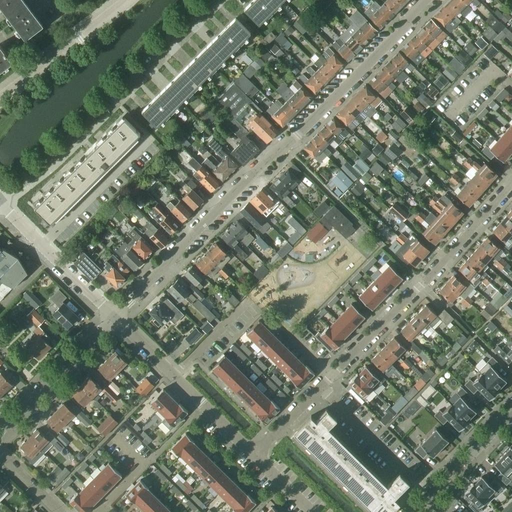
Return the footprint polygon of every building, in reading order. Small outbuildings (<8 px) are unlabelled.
[(21,0),(0,0),(0,7),(4,13),(21,0)] [(41,24),(34,15),(34,14),(35,13),(34,11),(32,9),(31,10),(30,9),(22,0),(21,0),(4,13),(24,39),(42,25),(42,24),(41,24)] [(259,23),(281,0),(253,0),(245,9),(259,23)] [(402,5),(396,0),(385,0),(384,2),(394,13),(402,5)] [(462,0),(449,0),(448,1),(459,12),(464,17),(468,13),(472,10),(466,4),(462,0)] [(394,13),(384,2),(380,6),(375,1),(371,4),(387,20),(394,13)] [(455,16),(459,12),(448,1),(441,9),(452,19),(457,24),(460,21),(455,16)] [(316,13),(322,7),(317,2),(311,8),(316,13)] [(387,20),(371,4),(364,11),(369,17),(380,28),(387,20)] [(307,20),(313,14),(307,8),(301,15),(307,20)] [(448,23),(452,19),(441,9),(433,16),(444,27),(450,32),(453,28),(448,23)] [(377,31),(366,20),(361,15),(354,23),(359,28),(369,38),(377,31)] [(226,56),(249,32),(235,18),(212,41),(226,56)] [(300,19),(294,25),(301,32),(307,26),(300,19)] [(431,19),(423,27),(434,37),(439,42),(443,38),(446,35),(441,30),(431,19)] [(499,21),(492,28),(493,29),(498,34),(504,27),(500,22),(499,21)] [(369,38),(359,28),(354,23),(350,26),(346,30),(362,46),(369,38)] [(287,37),(295,29),(290,25),(283,33),(287,37)] [(439,42),(434,37),(423,27),(416,34),(432,50),(439,42)] [(362,46),(346,30),(342,34),(339,37),(344,42),(355,53),(362,46)] [(492,30),(485,37),(490,42),(497,34),(492,30)] [(432,50),(416,34),(408,41),(419,52),(424,57),(432,50)] [(282,46),(288,40),(283,36),(278,41),(282,46)] [(477,50),(469,42),(466,44),(459,37),(456,40),(471,55),(477,50)] [(487,44),(480,37),(475,43),(481,49),(487,44)] [(202,79),(226,56),(212,41),(189,64),(202,79)] [(355,53),(344,42),(340,46),(335,41),(332,44),(337,50),(336,50),(347,60),(355,53)] [(408,41),(401,49),(412,60),(412,59),(417,64),(420,61),(424,57),(419,52),(408,41)] [(279,49),(273,43),(268,48),(274,54),(279,49)] [(0,70),(11,62),(0,46),(0,70)] [(492,46),(488,50),(493,55),(497,50),(492,46)] [(344,63),(333,53),(328,48),(325,51),(330,56),(326,60),(337,71),(344,63)] [(472,59),(461,49),(455,56),(465,66),(472,59)] [(265,61),(271,55),(266,50),(260,56),(265,61)] [(409,62),(398,52),(391,59),(401,70),(405,66),(410,71),(414,68),(408,63),(409,62)] [(337,71),(326,60),(321,55),(318,59),(323,64),(319,68),(329,78),(337,71)] [(258,72),(266,64),(258,57),(251,65),(258,72)] [(406,75),(401,70),(391,59),(383,67),(394,77),(399,83),(406,75)] [(179,101),(202,79),(189,64),(165,87),(179,101)] [(248,80),(256,71),(250,65),(242,73),(248,80)] [(329,78),(319,68),(315,72),(310,67),(306,70),(311,75),(322,86),(329,78)] [(390,81),(394,77),(383,67),(376,74),(387,85),(392,90),(395,86),(390,81)] [(241,87),(248,80),(242,73),(235,81),(241,87)] [(322,86),(311,75),(307,79),(302,74),(299,77),(304,82),(304,83),(315,93),(322,86)] [(382,89),(387,85),(376,74),(368,82),(379,92),(384,97),(388,94),(382,89)] [(442,77),(435,84),(440,89),(447,82),(442,77)] [(312,96),(301,85),(301,86),(295,81),(292,84),(298,89),(293,93),(304,104),(312,96)] [(259,112),(261,110),(234,82),(216,100),(248,132),(252,128),(266,142),(277,131),(259,112)] [(382,100),(366,84),(358,92),(374,108),(382,100)] [(156,125),(179,101),(165,87),(142,110),(156,125)] [(431,98),(437,91),(433,87),(426,93),(431,98)] [(304,104),(293,93),(288,88),(285,91),(285,92),(282,96),(281,95),(286,100),(297,111),(304,104)] [(495,98),(500,102),(508,93),(503,88),(495,98)] [(374,108),(358,92),(351,99),(361,110),(366,115),(374,108)] [(297,111),(286,100),(282,105),(277,99),(274,103),(279,108),(289,119),(297,111)] [(357,114),(361,110),(351,99),(343,107),(354,118),(359,123),(363,119),(357,114)] [(492,100),(488,104),(494,110),(499,106),(492,100)] [(289,119),(279,108),(274,103),(270,107),(266,110),(272,115),(271,116),(282,126),(289,119)] [(350,122),(354,118),(343,107),(336,114),(347,125),(352,130),(355,127),(350,122)] [(406,112),(402,116),(408,122),(409,123),(416,116),(409,109),(406,112)] [(433,117),(426,111),(421,118),(427,124),(433,117)] [(206,127),(215,118),(211,114),(202,123),(206,127)] [(124,117),(34,207),(49,222),(140,133),(124,117)] [(333,117),(325,125),(336,135),(341,141),(345,137),(348,133),(343,128),(333,117)] [(405,125),(397,117),(391,124),(399,131),(405,125)] [(258,148),(245,135),(248,133),(233,118),(226,124),(241,139),(239,141),(240,143),(231,152),(243,164),(244,162),(247,162),(249,160),(249,158),(252,154),(253,155),(257,151),(257,150),(258,148)] [(197,121),(193,125),(199,131),(203,127),(197,121)] [(462,133),(465,136),(476,124),(473,122),(462,133)] [(336,135),(325,125),(318,132),(329,143),(333,139),(338,144),(341,141),(336,135)] [(381,142),(387,136),(382,131),(376,137),(381,142)] [(398,137),(392,131),(387,135),(394,141),(398,137)] [(462,138),(454,131),(451,135),(458,142),(462,138)] [(325,147),(329,143),(318,132),(311,139),(321,150),(326,155),(330,152),(325,147)] [(511,150),(511,140),(504,133),(497,141),(510,153),(511,150)] [(190,144),(181,135),(176,140),(185,149),(190,144)] [(237,166),(220,149),(221,147),(212,138),(207,143),(223,159),(220,163),(230,173),(237,166)] [(326,155),(321,150),(311,139),(303,147),(314,158),(314,157),(319,163),(326,155)] [(169,146),(175,152),(181,146),(175,140),(169,146)] [(510,153),(497,141),(489,149),(485,145),(481,150),(490,159),(495,154),(503,161),(510,153)] [(402,148),(396,142),(393,145),(400,150),(402,148)] [(392,158),(400,150),(393,145),(386,153),(392,158)] [(377,158),(369,150),(362,157),(370,166),(377,158)] [(390,160),(384,154),(379,159),(386,165),(390,160)] [(218,183),(192,157),(187,162),(196,171),(192,175),(198,180),(199,179),(200,180),(210,191),(212,190),(213,190),(215,188),(216,186),(218,183)] [(496,173),(485,163),(481,167),(475,161),(474,163),(468,157),(466,160),(472,166),(478,171),(489,181),(496,173)] [(230,173),(220,163),(216,167),(206,158),(203,162),(222,181),(230,173)] [(369,167),(361,159),(353,167),(361,175),(369,167)] [(472,166),(466,160),(463,163),(469,169),(472,166)] [(350,166),(344,172),(354,181),(359,175),(350,166)] [(306,186),(295,176),(288,169),(284,173),(283,173),(280,175),(280,177),(291,189),(297,183),(303,189),(306,186)] [(489,181),(478,171),(471,179),(482,189),(489,181)] [(335,179),(332,181),(344,192),(346,190),(352,183),(341,172),(335,179)] [(367,172),(361,179),(365,183),(371,177),(367,172)] [(455,184),(460,178),(454,173),(449,179),(455,184)] [(194,192),(199,188),(187,176),(179,184),(188,193),(183,198),(193,208),(194,208),(195,209),(199,205),(198,204),(202,200),(194,192)] [(286,195),(291,189),(280,177),(279,178),(277,178),(275,181),(275,182),(271,186),(292,208),(296,204),(286,195)] [(482,189),(471,179),(464,187),(475,197),(482,189)] [(129,200),(141,188),(135,182),(123,194),(129,200)] [(363,191),(357,185),(351,191),(358,197),(363,191)] [(475,197),(464,187),(456,195),(468,205),(475,197)] [(289,210),(276,197),(274,200),(262,189),(250,201),(262,212),(269,205),(272,208),(276,205),(285,214),(289,210)] [(463,211),(444,194),(440,198),(439,197),(438,198),(435,195),(432,198),(444,209),(455,219),(463,211)] [(118,208),(124,201),(120,197),(113,204),(118,208)] [(455,219),(444,209),(432,198),(429,202),(433,205),(432,206),(440,213),(437,217),(448,227),(455,219)] [(191,212),(180,201),(174,206),(170,202),(166,206),(182,221),(191,212)] [(267,222),(248,203),(240,211),(259,230),(267,222)] [(320,217),(328,208),(324,203),(315,212),(320,217)] [(178,225),(163,210),(163,211),(160,208),(161,207),(157,204),(153,208),(157,212),(157,211),(160,214),(156,218),(155,219),(170,233),(171,233),(172,234),(176,230),(174,229),(178,225)] [(409,215),(396,204),(391,209),(404,221),(409,215)] [(352,224),(333,205),(319,219),(328,228),(332,225),(345,239),(355,229),(351,225),(352,224)] [(427,216),(421,210),(418,214),(424,219),(427,216)] [(424,219),(418,214),(415,217),(421,223),(424,219)] [(511,232),(511,219),(507,215),(500,222),(511,233),(511,232)] [(296,230),(287,239),(292,244),(306,230),(292,216),(287,221),(296,230)] [(448,227),(437,217),(430,224),(441,235),(448,227)] [(128,244),(144,259),(145,258),(146,258),(149,256),(149,254),(153,250),(140,236),(142,233),(129,220),(125,224),(131,230),(128,234),(133,239),(128,244)] [(169,240),(149,221),(145,226),(148,229),(145,232),(161,248),(169,240)] [(253,238),(237,222),(233,225),(232,225),(230,227),(230,229),(229,229),(240,239),(246,246),(253,238)] [(511,233),(500,222),(493,231),(504,241),(509,236),(511,239),(511,233)] [(306,235),(314,243),(325,230),(318,223),(306,235)] [(99,232),(92,224),(87,228),(95,236),(99,232)] [(441,235),(430,224),(423,233),(434,243),(441,235)] [(247,256),(235,244),(240,239),(229,229),(229,230),(227,230),(226,232),(226,233),(222,237),(238,253),(236,255),(242,261),(247,256)] [(429,249),(411,233),(407,238),(401,233),(398,236),(421,257),(429,249)] [(93,242),(86,234),(80,241),(87,248),(93,242)] [(421,257),(398,236),(395,239),(401,245),(394,253),(407,264),(409,261),(414,265),(421,257)] [(268,245),(260,237),(255,241),(264,249),(268,245)] [(499,247),(487,237),(480,245),(492,255),(499,247)] [(143,260),(128,245),(123,250),(118,244),(113,249),(134,270),(138,265),(139,265),(142,263),(142,261),(143,260)] [(227,255),(215,244),(214,245),(212,245),(210,247),(210,249),(206,253),(217,265),(227,255)] [(492,255),(480,245),(473,252),(485,263),(492,255)] [(277,252),(282,257),(287,252),(282,247),(277,252)] [(27,273),(17,257),(2,248),(1,249),(1,250),(0,248),(0,300),(4,297),(0,294),(9,285),(13,287),(13,286),(26,273),(26,274),(27,273)] [(483,270),(488,265),(485,263),(473,252),(466,260),(490,281),(492,278),(483,270)] [(100,270),(83,253),(73,263),(91,280),(100,270)] [(217,265),(206,253),(201,258),(199,258),(197,260),(197,262),(196,263),(207,275),(217,265)] [(271,268),(281,258),(276,254),(267,264),(271,268)] [(128,271),(112,255),(105,263),(107,264),(105,267),(109,271),(105,275),(117,287),(118,286),(119,285),(120,285),(121,284),(122,283),(122,281),(125,279),(124,278),(123,276),(128,271)] [(490,281),(466,260),(459,268),(463,272),(461,275),(474,286),(474,287),(480,280),(486,285),(490,281)] [(498,260),(495,264),(501,269),(504,266),(498,260)] [(262,265),(254,274),(260,279),(263,276),(268,270),(265,267),(262,265)] [(389,265),(381,273),(394,286),(402,277),(389,265)] [(232,273),(224,266),(221,269),(228,276),(232,273)] [(198,282),(203,277),(192,267),(191,268),(190,268),(187,270),(187,271),(184,275),(200,289),(203,286),(198,282)] [(228,276),(221,269),(218,272),(225,279),(228,276)] [(394,286),(381,273),(374,281),(387,293),(394,286)] [(474,286),(461,275),(458,278),(454,275),(446,282),(458,293),(463,298),(474,286)] [(215,317),(196,298),(177,280),(168,289),(180,301),(187,293),(189,295),(186,298),(191,303),(210,321),(215,317)] [(387,293),(374,281),(366,288),(379,301),(387,293)] [(458,293),(446,282),(439,290),(451,301),(458,293)] [(204,296),(193,285),(188,289),(199,300),(199,301),(200,302),(205,298),(203,297),(204,296)] [(511,288),(510,287),(503,295),(507,299),(511,293),(511,288)] [(379,301),(366,288),(358,296),(371,309),(379,301)] [(77,317),(61,302),(66,297),(58,290),(50,298),(59,307),(53,313),(67,327),(77,317)] [(498,309),(507,300),(501,294),(492,303),(498,309)] [(470,304),(464,298),(461,301),(467,307),(470,304)] [(511,303),(509,301),(503,307),(511,316),(511,303)] [(172,315),(159,303),(156,306),(155,305),(154,306),(152,305),(149,308),(150,311),(149,311),(156,318),(153,321),(158,326),(161,323),(162,325),(172,315)] [(351,303),(343,312),(356,324),(364,316),(351,303)] [(487,319),(496,309),(489,303),(480,312),(487,319)] [(438,316),(436,314),(426,304),(417,313),(430,325),(431,327),(439,319),(447,325),(450,322),(441,313),(438,316)] [(177,313),(180,310),(176,305),(172,309),(177,313)] [(213,309),(210,312),(216,318),(219,315),(213,309)] [(454,318),(444,309),(441,313),(450,322),(454,318)] [(38,359),(50,346),(46,342),(50,338),(38,326),(44,320),(33,310),(27,316),(38,327),(34,332),(38,336),(21,353),(28,361),(34,355),(38,359)] [(356,324),(343,312),(336,319),(349,332),(356,324)] [(430,325),(417,313),(409,322),(419,331),(422,334),(430,325)] [(349,332),(336,319),(329,327),(328,326),(342,340),(343,340),(342,339),(349,332)] [(254,341),(266,328),(258,320),(246,333),(254,341)] [(419,331),(409,322),(401,330),(410,340),(419,331)] [(490,322),(486,326),(491,331),(495,327),(490,322)] [(318,332),(314,336),(327,348),(330,344),(334,349),(342,340),(328,326),(320,334),(318,332)] [(191,344),(201,334),(195,328),(185,339),(191,344)] [(261,349),(274,336),(266,328),(254,341),(261,349)] [(456,342),(452,347),(456,351),(467,340),(463,335),(456,342)] [(269,356),(282,343),(274,336),(261,349),(269,356)] [(405,348),(394,337),(386,345),(398,355),(405,348)] [(422,350),(413,341),(409,345),(418,354),(422,350)] [(277,364),(290,351),(282,343),(269,356),(277,364)] [(398,355),(386,345),(379,352),(390,363),(398,355)] [(511,347),(506,354),(497,345),(493,349),(508,364),(511,359),(511,347)] [(452,347),(444,356),(447,360),(456,351),(452,347)] [(126,362),(115,351),(114,352),(113,352),(111,355),(111,356),(107,360),(118,371),(126,362)] [(284,371),(297,358),(290,351),(277,364),(284,371)] [(390,363),(379,352),(372,360),(383,370),(390,363)] [(429,359),(422,352),(418,355),(426,363),(429,359)] [(439,352),(435,356),(437,359),(436,360),(442,365),(447,360),(439,352)] [(219,376),(232,363),(224,355),(211,368),(219,376)] [(500,365),(491,357),(486,362),(487,362),(478,371),(498,390),(497,389),(506,381),(495,371),(500,365)] [(291,380),(306,365),(305,365),(305,366),(297,358),(284,371),(292,379),(291,379),(291,380)] [(406,371),(412,364),(406,358),(399,364),(406,371)] [(118,371),(107,360),(102,364),(101,364),(99,367),(99,368),(98,369),(109,380),(118,371)] [(227,383),(240,370),(232,363),(219,376),(227,383)] [(314,373),(306,365),(291,380),(299,388),(314,373)] [(357,373),(356,374),(372,389),(373,390),(374,391),(382,382),(380,381),(366,366),(358,374),(357,373)] [(395,369),(393,372),(398,377),(401,374),(395,369)] [(235,391),(247,378),(240,370),(227,383),(235,391)] [(498,390),(478,371),(480,374),(472,382),(469,379),(464,384),(473,393),(478,388),(489,399),(498,390)] [(12,384),(1,373),(0,373),(0,390),(3,394),(7,389),(8,389),(11,386),(10,386),(12,384)] [(356,374),(348,382),(349,383),(357,391),(352,395),(361,404),(366,399),(365,398),(373,390),(372,389),(356,374)] [(101,388),(89,377),(88,378),(87,378),(84,381),(85,382),(81,386),(92,397),(101,388)] [(242,399),(255,386),(247,378),(235,391),(242,399)] [(143,396),(153,385),(146,379),(136,389),(143,396)] [(121,391),(112,382),(107,387),(116,396),(121,391)] [(92,397),(81,386),(77,390),(76,390),(73,393),(73,394),(72,395),(83,406),(92,397)] [(118,398),(106,386),(101,390),(113,403),(118,398)] [(250,406),(263,393),(255,386),(242,399),(250,406)] [(461,387),(456,393),(460,396),(451,405),(451,404),(450,404),(467,421),(468,421),(467,420),(475,411),(465,401),(470,396),(461,387)] [(158,409),(170,396),(163,389),(150,402),(158,409)] [(257,415),(271,400),(270,400),(263,393),(250,406),(257,413),(257,414),(257,415)] [(429,402),(420,394),(414,399),(415,399),(420,405),(424,408),(429,402)] [(165,418),(179,403),(178,404),(170,396),(158,409),(165,417),(164,418),(165,418)] [(279,408),(271,400),(257,415),(265,423),(279,408)] [(396,401),(391,406),(396,411),(401,405),(396,401)] [(412,402),(407,407),(413,412),(418,407),(412,402)] [(173,426),(187,411),(179,403),(165,418),(173,426)] [(59,408),(55,412),(65,423),(66,423),(70,427),(73,423),(69,419),(74,414),(68,408),(63,404),(62,405),(61,404),(59,407),(59,408)] [(467,421),(450,404),(442,413),(439,410),(434,415),(443,424),(448,419),(459,430),(467,421)] [(386,413),(379,420),(384,425),(396,413),(388,406),(384,411),(386,413)] [(387,486),(358,457),(328,427),(331,423),(332,424),(336,419),(326,408),(318,416),(319,417),(316,421),(310,415),(293,433),(298,437),(320,459),(356,494),(374,511),(389,511),(399,502),(394,497),(400,491),(401,492),(410,483),(399,473),(391,482),(387,486)] [(65,423),(55,412),(51,416),(50,416),(47,419),(47,420),(46,421),(57,431),(65,423)] [(91,422),(81,413),(77,417),(87,427),(91,422)] [(105,436),(117,423),(110,415),(97,428),(105,436)] [(435,428),(419,444),(414,450),(422,458),(428,452),(432,457),(448,441),(442,435),(441,434),(435,428)] [(33,434),(29,438),(40,449),(44,453),(52,445),(59,452),(64,447),(55,439),(48,432),(44,436),(37,429),(36,430),(35,430),(33,433),(33,434)] [(179,456),(193,441),(185,433),(171,448),(179,456)] [(68,442),(60,434),(55,439),(64,447),(68,442)] [(44,453),(40,449),(29,438),(25,442),(24,442),(21,445),(21,446),(20,447),(27,453),(24,456),(32,464),(44,453)] [(188,463),(200,450),(193,442),(194,441),(193,441),(179,456),(180,455),(188,463)] [(511,448),(510,447),(502,455),(511,465),(511,448)] [(195,470),(208,457),(200,450),(188,463),(195,470)] [(511,477),(511,465),(502,455),(494,464),(501,471),(497,476),(506,485),(511,480),(510,480),(511,477)] [(203,478),(216,465),(208,457),(195,470),(203,478)] [(121,475),(108,462),(101,470),(114,483),(121,475)] [(211,485),(223,472),(216,465),(203,478),(211,485)] [(114,483),(101,470),(93,478),(106,491),(114,483)] [(58,484),(66,475),(62,471),(53,479),(58,484)] [(218,493),(231,480),(223,472),(211,485),(218,493)] [(481,476),(473,484),(473,485),(488,500),(489,501),(497,493),(498,493),(502,488),(493,479),(489,484),(481,476)] [(106,491),(93,478),(85,486),(98,498),(106,491)] [(133,502),(148,488),(140,480),(125,494),(133,502)] [(226,500),(239,487),(231,480),(218,493),(226,500)] [(473,485),(473,484),(464,492),(472,501),(468,505),(474,511),(478,511),(482,509),(480,508),(488,500),(473,485)] [(98,498),(85,486),(78,493),(77,492),(77,493),(91,507),(92,507),(91,506),(98,498)] [(233,509),(247,494),(246,495),(239,487),(226,500),(233,508),(233,509)] [(142,509),(155,496),(147,489),(148,488),(133,502),(134,502),(134,501),(142,509)] [(86,511),(91,507),(77,493),(69,501),(80,511),(86,511)] [(236,511),(245,511),(255,502),(247,494),(233,509),(236,511)] [(145,511),(153,511),(162,504),(155,496),(142,509),(145,511)]
